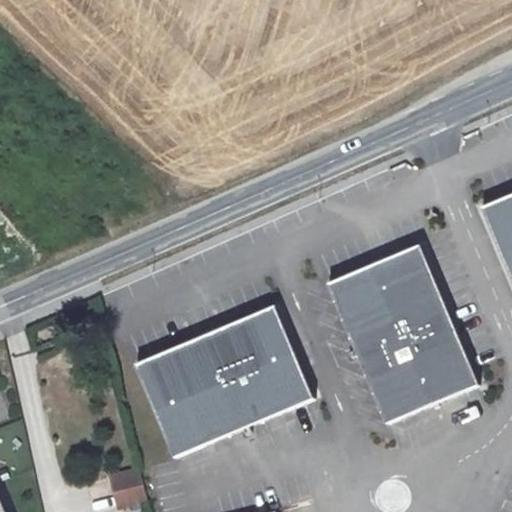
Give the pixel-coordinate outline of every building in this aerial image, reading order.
[(511,196),(493,204),(511,255),(511,196)] [(426,252),(331,291),(385,425),(480,387),(426,252)] [(190,348),(138,369),(175,461),(231,439),(227,428),(254,417),(258,427),(313,405),(275,312),(219,334),(223,345),(193,357),(190,348)] [(134,511),(148,508),(140,476),(110,485),(117,511),(134,511)] [(0,511),(10,511),(0,488),(0,511)]
